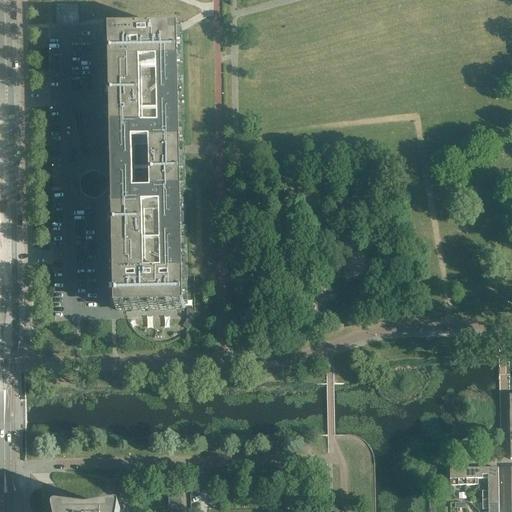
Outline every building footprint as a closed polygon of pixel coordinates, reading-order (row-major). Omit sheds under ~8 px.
[(185,309),(184,275),(182,146),(179,31),(110,33),(112,133),(114,133),(114,145),(113,145),(116,310),(185,309)] [(499,485),(498,468),(482,469),(482,479),(488,479),(488,485),(499,485)] [(467,486),(466,469),(450,469),(450,480),(458,480),(458,486),(467,486)] [(482,479),(482,469),(466,469),(467,486),(479,485),(478,479),(482,479)] [(119,511),(119,479),(41,480),(41,511),(119,511)] [(499,501),(499,485),(488,485),(488,489),(482,489),(483,501),(499,501)] [(182,511),(182,498),(169,498),(169,511),(164,511),(182,511)] [(499,511),(499,501),(483,501),(482,511),(499,511)]
